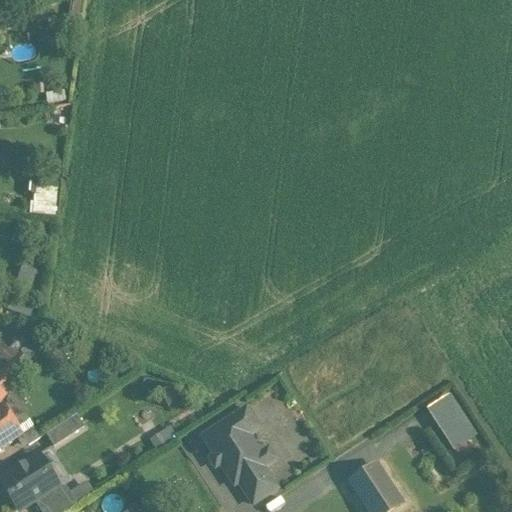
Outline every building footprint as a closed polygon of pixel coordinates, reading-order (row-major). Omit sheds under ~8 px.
[(8,365),(0,373),(0,402),(23,378),(8,365)] [(450,394),(427,410),(455,452),(479,436),(450,394)] [(2,407),(0,408),(0,451),(22,437),(2,407)] [(246,410),(203,438),(234,486),(262,469),(274,460),(268,450),(259,456),(246,436),(258,428),(246,410)] [(76,416),(45,436),(54,449),(84,429),(76,416)] [(38,457),(0,481),(0,483),(3,488),(1,489),(0,492),(0,493),(5,501),(9,502),(11,500),(18,511),(19,511),(34,503),(39,511),(41,511),(69,495),(69,494),(66,489),(57,487),(38,457)] [(392,511),(401,506),(375,466),(348,483),(367,511),(392,511)] [(262,469),(238,484),(253,506),(276,491),(262,469)] [(86,483),(69,494),(69,495),(76,505),(93,494),(86,483)] [(69,495),(41,511),(65,511),(76,505),(69,495)]
